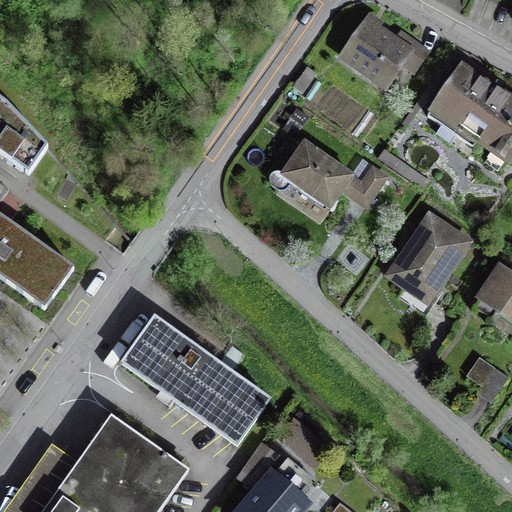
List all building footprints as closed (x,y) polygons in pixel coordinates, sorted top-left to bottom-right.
[(341,57),(386,89),(403,66),(414,73),(428,53),(407,39),(401,47),(366,22),(341,57)] [(307,68),(293,87),(302,94),(316,74),(307,68)] [(509,163),(511,159),(511,105),(461,70),(427,117),(441,127),(436,135),(451,145),(456,137),(472,148),(477,141),(509,163)] [(0,155),(12,163),(28,175),(46,149),(0,101),(0,155)] [(282,176),(329,209),(341,192),(346,196),(351,189),(370,203),(387,178),(372,168),(362,184),(305,144),(282,176)] [(0,278),(45,310),(74,269),(9,224),(0,217),(0,278)] [(398,297),(425,316),(438,298),(432,295),(467,244),(429,219),(390,276),(405,287),(398,297)] [(496,312),(511,322),(511,275),(501,268),(474,307),(491,319),(496,312)] [(122,365),(237,447),(265,407),(150,325),(122,365)] [(478,393),(492,403),(509,378),(495,369),(478,393)] [(159,511),(188,472),(111,417),(43,511),(159,511)] [(293,420),(278,436),(311,464),(325,447),(293,420)] [(240,478),(254,487),(274,456),(261,447),(240,478)] [(295,511),(302,504),(273,479),(245,511),(295,511)]
